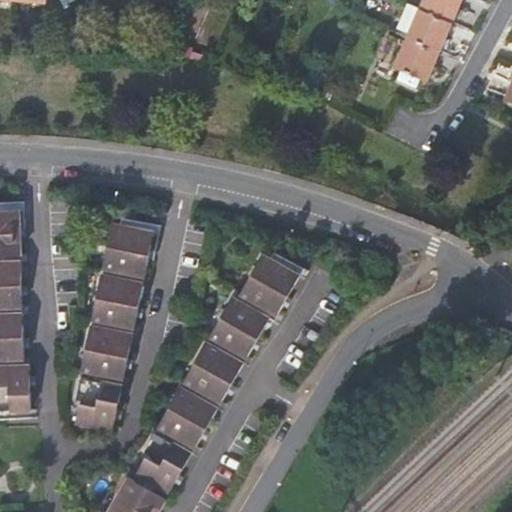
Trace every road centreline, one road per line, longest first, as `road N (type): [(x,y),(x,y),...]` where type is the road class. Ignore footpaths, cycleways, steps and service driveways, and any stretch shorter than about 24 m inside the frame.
road 1 (secondary): [(484,275),(378,225),(187,172),(0,156)]
road 2 (secondary): [(251,511),(359,343),(484,275)]
